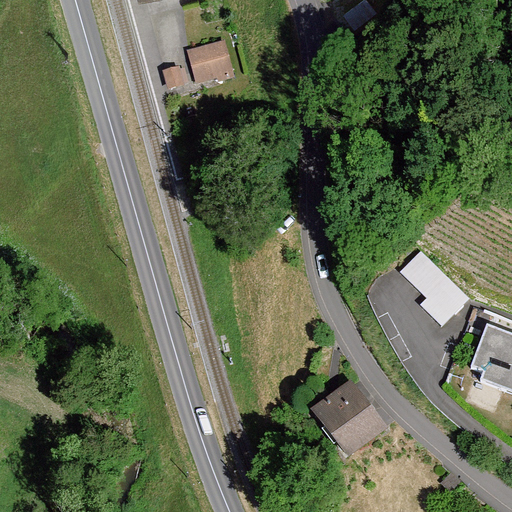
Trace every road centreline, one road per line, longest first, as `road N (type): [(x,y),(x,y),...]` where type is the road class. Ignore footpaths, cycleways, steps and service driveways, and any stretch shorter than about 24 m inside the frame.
road 1 (residential): [(511,500),(365,368),(319,258),(314,41),(303,0)]
road 2 (tertiary): [(231,511),(74,0)]
